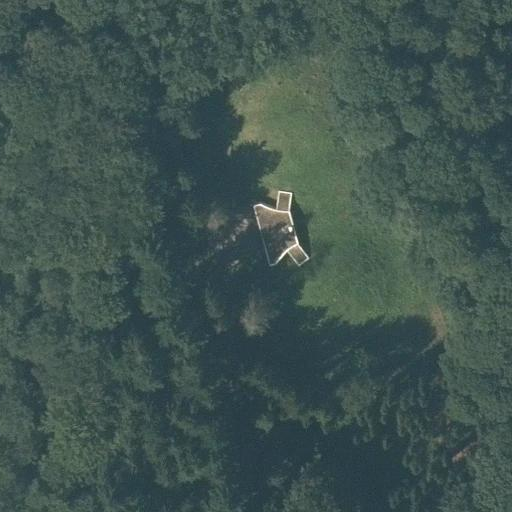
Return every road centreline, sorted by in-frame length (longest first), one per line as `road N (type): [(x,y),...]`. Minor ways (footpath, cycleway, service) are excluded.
road 1 (track): [(113,0),(228,399)]
road 2 (track): [(353,0),(408,107),(511,217)]
